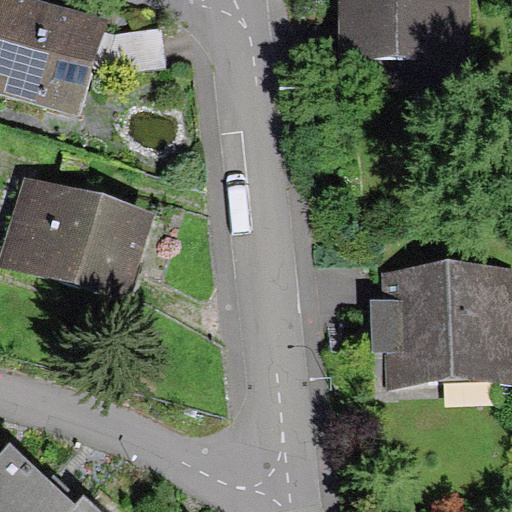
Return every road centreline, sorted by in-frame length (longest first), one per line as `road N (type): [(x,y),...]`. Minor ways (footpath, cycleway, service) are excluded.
road 1 (residential): [(278,487),(230,0)]
road 2 (residential): [(278,487),(0,402)]
